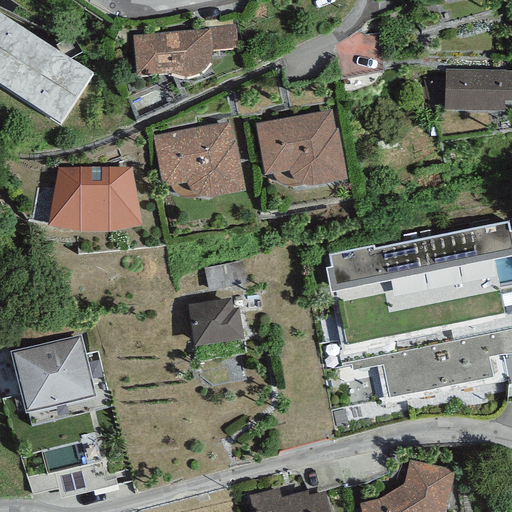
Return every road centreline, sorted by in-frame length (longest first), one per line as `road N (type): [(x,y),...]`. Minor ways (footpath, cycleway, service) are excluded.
road 1 (trunk): [(511,81),(11,0)]
road 2 (residential): [(102,511),(427,429),(511,441)]
